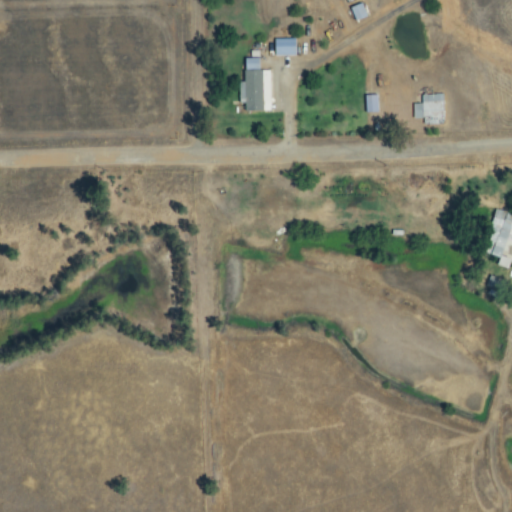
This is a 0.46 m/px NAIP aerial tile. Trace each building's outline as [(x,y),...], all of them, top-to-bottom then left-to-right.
[(273,57),(294,56),(293,39),(272,40),(273,57)] [(267,71),(257,71),(256,59),(242,59),(243,82),(239,82),(240,112),(269,111),(267,71)] [(411,104),(412,119),(442,118),(441,94),(420,95),(420,104),(411,104)] [(363,113),(376,113),(375,95),(363,96),(363,113)] [(509,270),(511,258),(511,224),(511,221),(511,214),(493,209),(487,230),(490,231),(483,253),(497,258),(495,266),(509,270)] [(485,286),(500,292),(504,282),(488,276),(485,286)]
